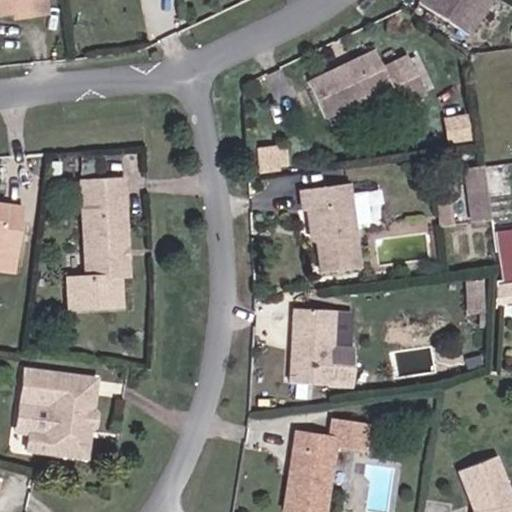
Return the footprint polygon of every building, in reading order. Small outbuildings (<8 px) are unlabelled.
[(45,0),(0,0),(0,15),(14,14),(13,19),(47,15),(45,0)] [(424,0),(421,6),(472,39),(496,2),(491,0),(424,0)] [(311,84),(328,119),(394,88),(403,107),(428,95),(410,58),(386,69),(378,52),(311,84)] [(443,116),(446,140),(469,136),(465,113),(443,116)] [(281,168),(279,152),(261,154),(262,170),(281,168)] [(468,192),(488,190),(485,170),(486,169),(467,171),(468,192)] [(128,281),(125,183),(81,185),(85,279),(59,280),(60,313),(115,311),(114,281),(128,281)] [(352,196),(351,185),(303,190),(305,210),(310,211),(312,231),(318,230),(323,273),(361,269),(356,225),(352,196)] [(490,209),(488,190),(468,192),(471,212),(490,209)] [(441,218),(452,217),(449,192),(438,193),(441,218)] [(352,196),(356,225),(372,223),(368,194),(352,196)] [(19,250),(24,210),(0,206),(0,254),(1,254),(1,248),(19,250)] [(473,226),(492,224),(490,209),(471,212),(473,226)] [(442,230),(453,228),(452,217),(441,218),(442,230)] [(19,257),(19,250),(1,248),(1,254),(19,257)] [(465,282),(465,298),(482,299),(481,282),(465,282)] [(482,299),(465,298),(466,313),(482,313),(482,299)] [(335,348),(337,312),(297,311),(294,385),(356,387),(358,349),(335,348)] [(17,406),(30,408),(46,410),(49,415),(47,433),(41,438),(26,436),(24,455),(84,462),(86,434),(93,429),(94,418),(90,413),(94,383),(22,374),(17,406)] [(46,410),(30,408),(26,436),(41,438),(47,433),(49,415),(46,410)] [(359,449),(363,425),(334,419),(330,437),(297,432),(293,464),(297,469),(296,477),(290,476),(285,511),(292,511),(326,511),(337,445),(359,449)] [(359,449),(367,450),(370,426),(363,425),(359,449)] [(511,511),(511,496),(496,457),(461,470),(477,510),(476,511),(511,511)]
